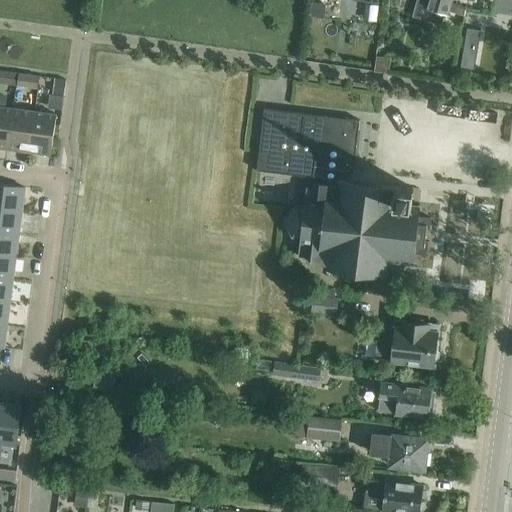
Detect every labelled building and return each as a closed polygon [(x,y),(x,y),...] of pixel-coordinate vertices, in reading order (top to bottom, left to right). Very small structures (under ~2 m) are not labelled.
[(417,0),(413,16),(444,25),(447,15),(448,12),(450,4),(451,0),(417,0)] [(312,2),(309,16),(324,19),(326,4),(312,2)] [(365,4),(364,20),(377,22),(378,6),(365,4)] [(467,29),(461,67),(474,70),(480,31),(467,29)] [(377,56),(375,71),(389,73),(391,58),(377,56)] [(0,80),(9,82),(10,72),(0,70),(0,80)] [(19,73),(17,86),(37,89),(39,76),(19,73)] [(57,91),(65,92),(66,80),(58,79),(57,91)] [(0,106),(0,147),(8,149),(13,109),(0,106)] [(347,181),(348,176),(348,172),(353,173),(360,120),(304,113),(264,108),(257,171),(320,179),(320,183),(314,183),(313,188),(306,187),(304,204),(296,203),(283,219),(292,237),(300,238),(298,256),(305,257),(305,262),(328,265),(327,270),(386,277),(386,274),(403,276),(404,262),(413,264),(415,253),(426,254),(428,243),(424,242),(425,236),(426,229),(429,229),(431,217),(419,216),(421,205),(411,204),(413,188),(396,186),(396,187),(347,181)] [(13,109),(8,149),(29,152),(35,112),(13,109)] [(35,112),(29,152),(51,155),(57,115),(35,112)] [(0,207),(21,210),(24,188),(0,184),(0,207)] [(0,228),(19,230),(21,210),(0,207),(0,228)] [(0,253),(15,256),(19,230),(0,228),(0,253)] [(0,276),(12,279),(15,256),(0,253),(0,276)] [(0,300),(9,302),(12,279),(0,276),(0,300)] [(314,287),(313,296),(336,298),(337,290),(314,287)] [(313,296),(311,311),(337,314),(339,299),(336,298),(313,296)] [(0,321),(7,323),(9,302),(0,300),(0,321)] [(391,360),(391,361),(434,366),(435,364),(438,361),(439,354),(436,350),(439,324),(394,318),(393,327),(376,325),(374,340),(376,340),(374,358),(391,360)] [(82,340),(80,359),(95,360),(96,342),(82,340)] [(291,377),(320,381),(321,367),(293,363),(293,365),(285,364),(283,375),(291,376),(291,377)] [(381,383),(378,412),(431,418),(431,416),(435,413),(436,406),(433,402),(434,388),(398,384),(398,385),(381,383)] [(0,403),(0,459),(0,460),(2,449),(0,448),(0,443),(16,446),(21,407),(0,403)] [(307,437),(306,438),(340,442),(342,420),(309,416),(309,417),(297,416),(295,436),(307,437)] [(426,440),(372,434),(369,454),(388,457),(388,462),(422,466),(426,440)] [(338,482),(359,484),(360,469),(332,467),(331,478),(338,478),(338,482)] [(0,476),(0,478),(16,481),(17,471),(1,469),(0,476)] [(366,508),(382,510),(382,511),(390,511),(420,511),(423,485),(386,481),(386,482),(368,479),(366,491),(367,491),(366,508)] [(77,493),(75,507),(87,508),(88,507),(89,496),(89,495),(89,494),(77,493)] [(137,499),(136,509),(149,511),(150,501),(137,499)] [(152,502),(151,511),(152,511),(160,511),(162,503),(152,502)]
